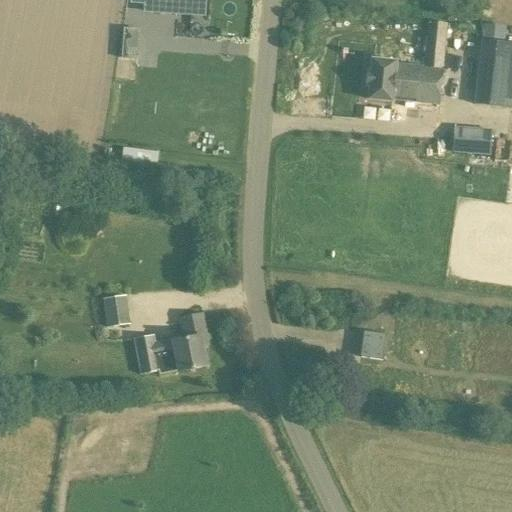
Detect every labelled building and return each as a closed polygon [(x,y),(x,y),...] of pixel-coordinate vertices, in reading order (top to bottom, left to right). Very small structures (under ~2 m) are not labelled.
[(423,67),(394,64),(374,62),(372,77),(358,75),(356,96),(370,98),(370,100),(439,107),(447,24),(428,22),(423,67)] [(511,43),(481,40),(473,105),(503,109),(504,101),(511,101),(511,43)] [(123,51),(122,60),(137,61),(138,52),(123,51)] [(492,130),(454,127),(452,154),(490,156),(492,130)] [(124,148),(123,164),(159,165),(159,150),(124,148)] [(130,325),(126,296),(102,300),(107,329),(130,325)] [(159,376),(178,373),(206,368),(201,342),(207,341),(202,315),(179,319),(183,341),(173,343),(172,339),(155,342),(154,336),(133,340),(140,376),(158,372),(159,376)] [(382,361),(385,336),(364,333),(360,358),(382,361)]
